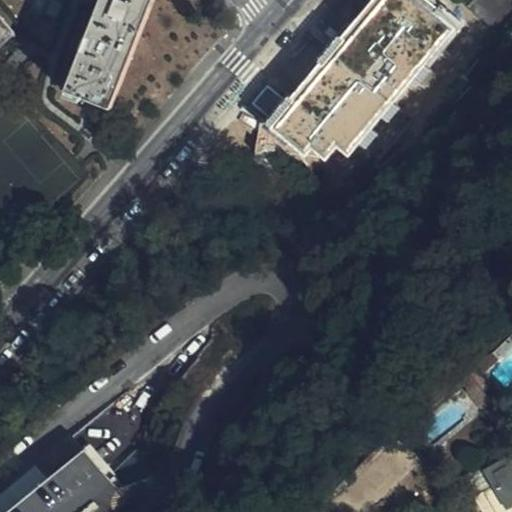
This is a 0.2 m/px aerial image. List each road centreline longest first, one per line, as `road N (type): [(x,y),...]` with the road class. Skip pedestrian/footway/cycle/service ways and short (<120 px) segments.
road 1 (residential): [(0,474),(169,334),(258,282),(286,289),(299,314),(289,337),(239,370),(206,411),(176,480),(142,511)]
road 2 (tertiary): [(0,331),(273,27)]
